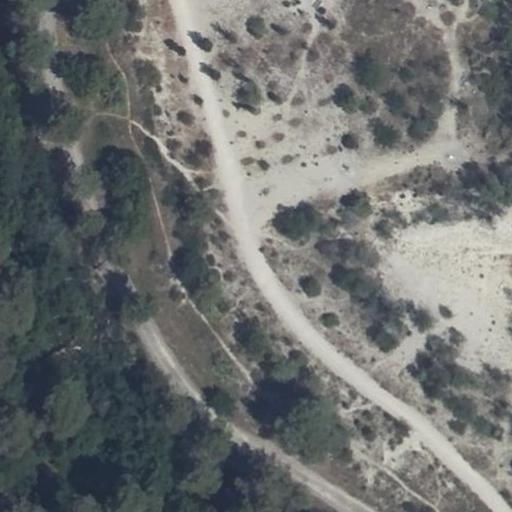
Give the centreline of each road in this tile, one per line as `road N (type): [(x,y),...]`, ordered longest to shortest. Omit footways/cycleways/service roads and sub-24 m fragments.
road 1 (track): [(508,511),(457,457),(297,331),(239,208),(178,0)]
road 2 (track): [(43,0),(51,72),(127,308),(230,435),(351,511)]
